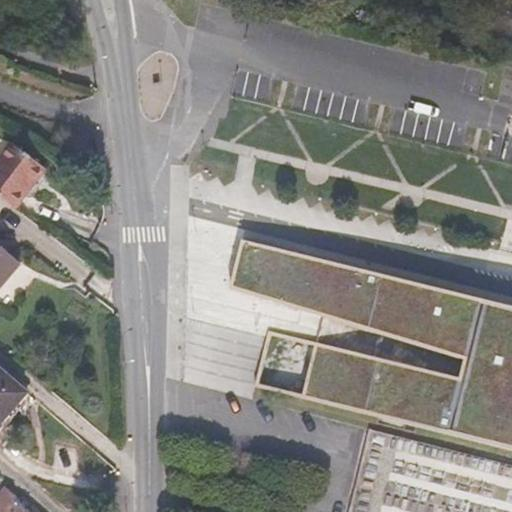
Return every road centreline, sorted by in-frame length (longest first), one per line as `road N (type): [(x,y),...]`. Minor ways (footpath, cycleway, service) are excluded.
road 1 (residential): [(129,175),(237,212),(511,282)]
road 2 (tertiary): [(149,511),(144,322),(129,175)]
road 3 (tertiary): [(129,175),(113,0)]
road 4 (track): [(0,38),(46,62),(120,78)]
